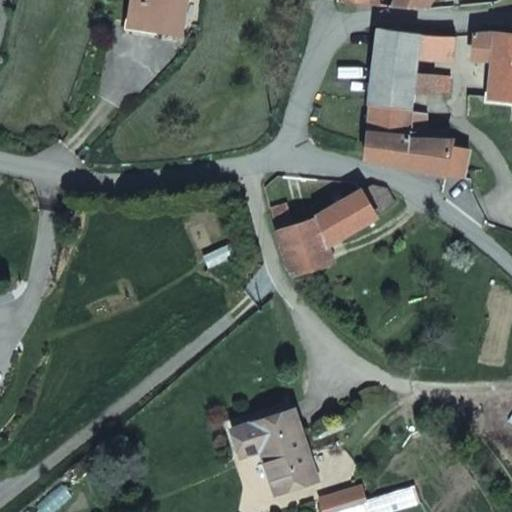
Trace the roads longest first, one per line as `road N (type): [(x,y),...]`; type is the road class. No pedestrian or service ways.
road 1 (residential): [(284,285),(0,493)]
road 2 (residential): [(284,285),(345,361),(425,393),(511,392)]
road 3 (residential): [(511,259),(435,195),(302,148)]
road 4 (residential): [(322,33),(354,22),(511,21)]
road 5 (residential): [(59,167),(95,174),(243,165)]
road 6 (residential): [(59,167),(121,98),(148,44)]
road 7 (residential): [(243,165),(284,285)]
